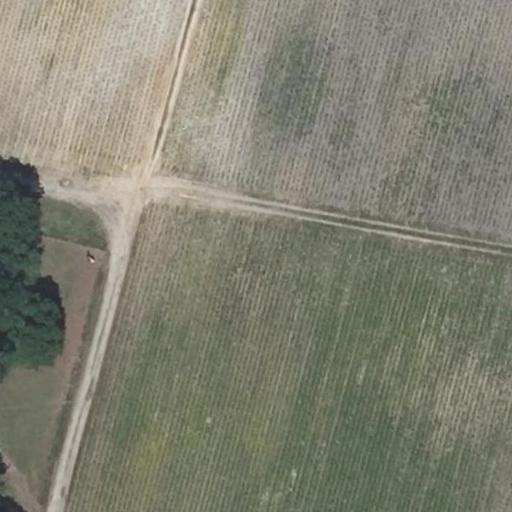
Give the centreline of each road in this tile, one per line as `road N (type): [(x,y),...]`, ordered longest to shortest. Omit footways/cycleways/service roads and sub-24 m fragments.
road 1 (track): [(54,511),(200,0)]
road 2 (track): [(0,161),(511,252)]
